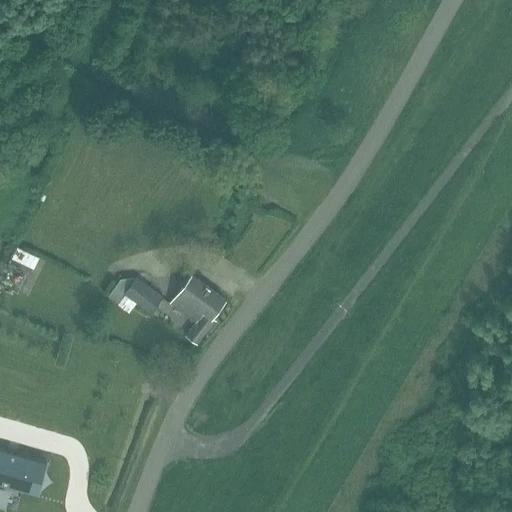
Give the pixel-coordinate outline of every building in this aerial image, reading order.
[(39,247),(35,256),(50,263),(54,254),(39,247)] [(32,273),(29,286),(42,289),(45,277),(32,273)] [(186,335),(198,344),(216,321),(212,318),(226,300),(192,275),(171,303),(181,311),(182,311),(196,322),(186,335)] [(163,296),(137,277),(125,293),(151,313),(163,296)] [(0,450),(0,486),(38,500),(49,467),(0,450)]
